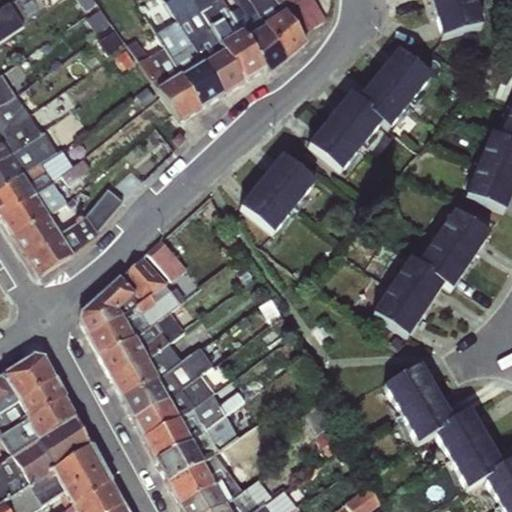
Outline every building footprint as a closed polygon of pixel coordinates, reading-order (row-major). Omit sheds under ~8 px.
[(221,54),(243,87),(263,73),(219,0),(190,0),(190,1),(221,54)] [(219,0),(263,73),(266,78),(284,62),(246,0),(235,0),(236,1),(231,4),(228,0),(219,0)] [(246,0),(284,62),(304,45),(300,38),(276,0),(246,0)] [(276,0),(300,38),(325,22),(313,0),(276,0)] [(426,0),(429,10),(463,0),(426,0)] [(471,0),(463,0),(429,10),(438,41),(480,30),(471,0)] [(163,50),(199,114),(221,99),(201,66),(176,26),(164,4),(149,14),(155,22),(148,27),(163,50)] [(0,42),(15,32),(1,9),(0,9),(0,42)] [(199,114),(163,50),(146,59),(135,41),(123,48),(177,126),(199,114)] [(201,66),(221,99),(243,87),(221,54),(201,66)] [(373,80),(408,107),(429,81),(393,54),(373,80)] [(0,108),(16,100),(1,78),(0,76),(0,108)] [(408,107),(373,80),(354,105),(380,128),(388,134),(408,107)] [(325,126),(362,151),(380,128),(354,105),(347,99),(325,126)] [(16,100),(0,108),(0,134),(27,117),(16,100)] [(511,113),(509,112),(497,141),(511,148),(511,113)] [(0,162),(41,137),(27,117),(0,134),(0,162)] [(362,151),(325,126),(306,150),(341,177),(362,151)] [(41,137),(0,162),(0,190),(39,166),(33,155),(47,146),(41,137)] [(475,169),(511,182),(511,148),(497,141),(488,137),(475,169)] [(0,218),(51,185),(58,179),(66,189),(89,171),(88,168),(82,161),(67,170),(63,166),(70,158),(63,149),(39,166),(0,190),(0,218)] [(291,213),(312,187),(279,160),(258,186),(291,213)] [(511,194),(511,182),(475,169),(463,198),(504,214),(511,194)] [(51,185),(0,218),(0,221),(25,261),(58,236),(39,206),(58,194),(51,185)] [(271,238),(291,213),(258,186),(238,211),(271,238)] [(58,236),(25,261),(37,279),(96,238),(93,230),(115,212),(106,202),(58,236)] [(429,244),(466,268),(484,240),(447,216),(429,244)] [(466,268),(429,244),(412,270),(440,291),(448,296),(466,268)] [(77,324),(85,339),(162,287),(166,285),(142,260),(79,314),(77,324)] [(385,294),(424,316),(440,291),(412,270),(404,265),(385,294)] [(169,294),(162,287),(85,339),(96,359),(153,328),(183,305),(175,291),(169,294)] [(424,316),(385,294),(369,320),(406,344),(424,316)] [(161,337),(153,328),(96,359),(108,381),(165,349),(184,334),(176,325),(161,337)] [(178,365),(165,349),(108,381),(119,401),(155,383),(178,365)] [(187,358),(178,365),(155,383),(119,401),(130,422),(166,404),(200,377),(193,367),(203,361),(198,351),(187,358)] [(0,415),(52,382),(41,361),(31,359),(0,378),(0,415)] [(397,423),(434,398),(419,370),(380,392),(397,423)] [(211,396),(200,377),(166,404),(130,422),(141,441),(178,423),(211,396)] [(0,441),(62,400),(52,382),(0,415),(0,441)] [(218,408),(211,396),(178,423),(141,441),(153,464),(188,444),(228,415),(242,405),(236,394),(218,408)] [(432,437),(450,424),(434,398),(397,423),(412,449),(432,437)] [(0,441),(0,450),(7,460),(73,422),(62,400),(0,441)] [(448,464),(485,443),(469,413),(450,424),(432,437),(448,464)] [(242,436),(228,415),(188,444),(153,464),(165,486),(212,457),(242,436)] [(0,505),(89,449),(73,422),(7,460),(0,464),(0,505)] [(485,443),(448,464),(464,492),(480,483),(499,470),(485,443)] [(109,486),(89,449),(0,505),(0,511),(37,511),(62,497),(70,511),(109,486)] [(228,479),(212,457),(165,486),(177,508),(228,479)] [(497,511),(511,502),(511,463),(499,470),(480,483),(497,511)] [(212,511),(240,496),(228,479),(177,508),(179,511),(212,511)] [(255,484),(240,496),(212,511),(255,511),(271,500),(255,484)] [(116,511),(121,509),(109,486),(70,511),(67,511),(116,511)] [(353,511),(371,511),(382,508),(375,490),(349,500),(353,511)] [(281,494),(271,500),(255,511),(288,511),(293,509),(281,494)] [(511,511),(511,502),(497,511),(511,511)]
